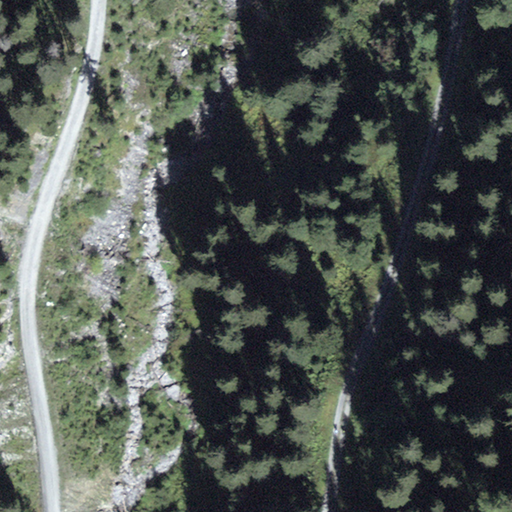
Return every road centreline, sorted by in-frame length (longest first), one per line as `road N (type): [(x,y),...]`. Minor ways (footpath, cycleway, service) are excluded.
road 1 (track): [(339,511),(464,0)]
road 2 (track): [(99,0),(96,66),(36,245),(29,360),(52,511)]
